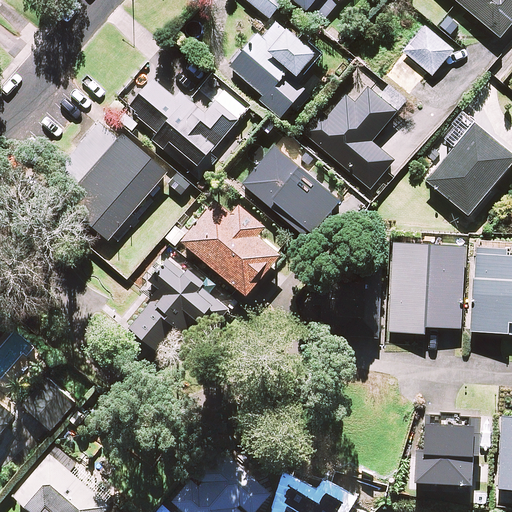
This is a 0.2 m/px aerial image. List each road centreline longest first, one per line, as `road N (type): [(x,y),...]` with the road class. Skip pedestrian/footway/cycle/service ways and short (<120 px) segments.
road 1 (unknown): [(0,263),(120,372),(159,391),(212,388),(305,354),(511,371)]
road 2 (residential): [(101,0),(0,117)]
